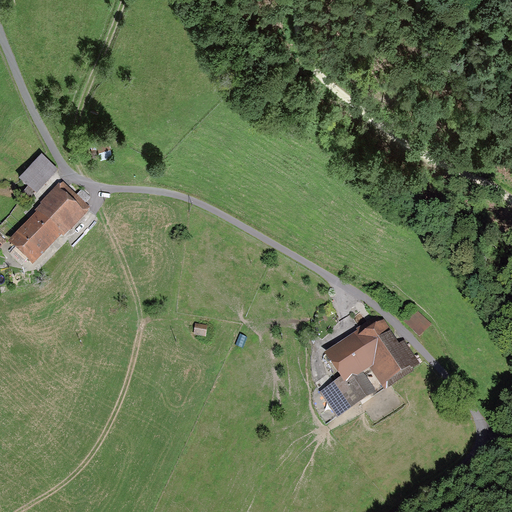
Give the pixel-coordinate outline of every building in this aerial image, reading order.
[(97,147),(101,157),(109,154),(105,144),(97,147)] [(21,180),(35,192),(54,170),(40,158),(21,180)] [(10,242),(30,262),(82,208),(61,188),(10,242)] [(403,323),(419,335),(429,322),(413,310),(403,323)] [(378,322),(325,358),(339,379),(322,391),(338,415),(366,397),(352,376),(369,365),(383,386),(415,364),(402,344),(396,348),(378,322)] [(196,335),(204,336),(206,328),(198,326),(196,335)]
